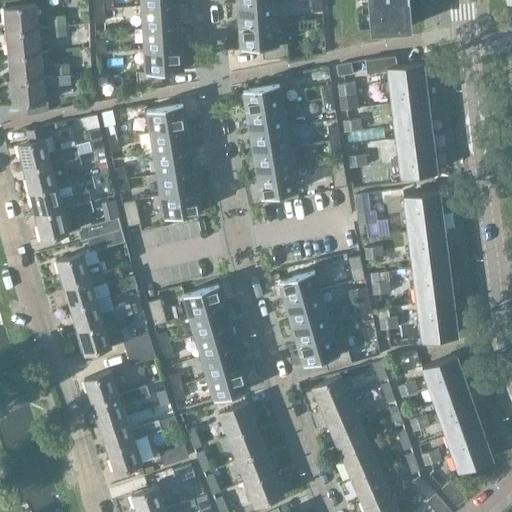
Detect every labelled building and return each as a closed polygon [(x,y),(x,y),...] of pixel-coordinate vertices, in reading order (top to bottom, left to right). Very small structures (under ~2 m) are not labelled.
[(103,0),(92,0),(93,9),(104,8),(103,0)] [(320,0),(310,0),(311,11),(322,10),(320,0)] [(409,26),(406,0),(367,0),(370,29),(409,26)] [(237,3),(239,25),(275,22),(274,1),(237,3)] [(3,6),(5,30),(38,27),(35,3),(3,6)] [(143,27),(179,25),(178,3),(141,6),(143,27)] [(104,21),(104,8),(93,9),(94,22),(104,21)] [(49,17),(50,26),(64,25),(63,15),(49,17)] [(276,43),(275,22),(239,25),(240,47),(261,45),(262,58),(287,56),(286,42),(276,43)] [(64,25),(50,26),(51,36),(65,35),(64,25)] [(143,27),(144,49),(180,47),(179,25),(143,27)] [(8,55),(40,52),(38,27),(5,30),(8,55)] [(105,38),(95,39),(96,52),(106,51),(105,38)] [(161,70),(182,69),(180,47),(144,49),(145,70),(135,71),(136,84),(161,83),(161,70)] [(42,76),(40,52),(8,55),(10,80),(42,76)] [(415,63),(413,53),(364,59),(365,72),(386,69),(390,102),(426,98),(422,62),(415,63)] [(53,65),(54,75),(70,73),(69,63),(53,65)] [(70,73),(54,75),(55,85),(71,83),(70,73)] [(54,75),(42,76),(10,80),(13,104),(26,103),(27,114),(48,110),(47,100),(45,101),(43,86),(55,85),(54,75)] [(278,82),(242,88),(246,109),(282,103),(278,82)] [(337,84),(339,95),(356,93),(354,82),(337,84)] [(329,83),(319,85),(321,97),(331,96),(329,83)] [(331,96),(321,97),(324,110),(334,108),(331,96)] [(431,134),(426,98),(390,102),(395,138),(431,134)] [(146,108),(150,129),(185,123),(182,102),(146,108)] [(250,131),(285,125),(282,103),(246,109),(250,131)] [(94,112),(71,117),(74,129),(97,124),(94,112)] [(344,131),(361,129),(360,117),(342,120),(344,131)] [(114,123),(104,125),(107,138),(117,135),(114,123)] [(185,123),(150,129),(153,151),(189,145),(185,123)] [(285,125),(250,131),(253,153),(289,147),(285,125)] [(48,151),(44,135),(42,126),(26,130),(29,139),(17,142),(23,166),(51,160),(62,157),(78,153),(76,142),(59,147),(59,148),(48,151)] [(103,147),(99,126),(86,128),(91,150),(103,147)] [(337,126),(326,127),(329,140),(339,138),(337,126)] [(431,134),(395,138),(399,174),(435,169),(431,134)] [(120,148),(117,135),(107,138),(110,150),(120,148)] [(339,138),(329,140),(331,153),(341,151),(339,138)] [(189,145),(153,151),(157,172),(193,167),(189,145)] [(257,174),(293,168),(289,147),(253,153),(257,174)] [(367,164),(365,152),(348,155),(349,166),(367,164)] [(78,153),(62,157),(51,160),(23,166),(29,190),(56,183),(70,180),(66,167),(81,163),(78,153)] [(342,160),(329,162),(333,187),(346,184),(342,160)] [(124,165),(114,167),(116,180),(126,177),(124,165)] [(193,167),(157,172),(160,194),(196,188),(193,167)] [(296,190),(293,168),(257,174),(261,198),(262,197),(262,196),(296,190)] [(126,177),(116,180),(119,192),(129,190),(126,177)] [(60,197),(56,183),(29,190),(35,214),(62,207),(74,203),(89,199),(91,199),(88,189),(60,197)] [(199,211),(200,211),(196,188),(160,194),(164,216),(199,210),(199,211)] [(438,190),(402,195),(406,230),(442,226),(438,190)] [(135,198),(121,201),(127,225),(140,223),(135,198)] [(76,213),(92,209),(89,199),(74,203),(62,207),(35,214),(41,238),(68,231),(80,228),(76,213)] [(374,209),(357,212),(359,223),(375,221),(374,209)] [(93,224),(96,235),(120,228),(117,216),(93,224)] [(447,262),(442,226),(406,230),(410,266),(447,262)] [(87,238),(90,250),(56,259),(62,282),(89,275),(101,272),(107,270),(104,261),(99,262),(95,249),(100,247),(124,240),(120,228),(96,235),(87,238)] [(383,256),(381,245),(365,246),(366,258),(383,256)] [(359,253),(346,256),(351,281),(364,278),(359,253)] [(451,298),(447,262),(410,266),(415,302),(451,298)] [(101,272),(89,275),(62,282),(69,306),(96,298),(109,294),(105,280),(120,276),(117,266),(107,270),(101,272)] [(279,277),(278,277),(285,300),(320,289),(313,268),(280,278),(279,277)] [(390,291),(388,280),(372,282),(373,293),(390,291)] [(216,283),(183,292),(189,313),(224,303),(217,281),(216,281),(216,283)] [(366,286),(356,288),(359,301),(369,299),(366,286)] [(320,289),(285,300),(291,321),(326,310),(320,289)] [(159,296),(146,300),(153,324),(166,321),(159,296)] [(103,321),(115,317),(123,314),(131,312),(129,303),(100,312),(96,298),(69,306),(76,329),(103,321)] [(415,302),(417,320),(419,338),(456,334),(451,298),(415,302)] [(369,299),(359,301),(361,314),(371,312),(369,299)] [(224,303),(189,313),(195,334),(230,324),(224,303)] [(291,321),(297,342),(332,332),(326,310),(291,321)] [(82,352),(122,340),(119,328),(126,326),(123,314),(115,317),(103,321),(76,329),(82,352)] [(396,316),(379,317),(381,329),(397,326),(396,316)] [(355,324),(357,335),(356,335),(359,354),(375,351),(372,332),(368,333),(366,322),(355,324)] [(230,324),(195,334),(201,356),(236,345),(230,324)] [(166,330),(156,333),(160,345),(169,342),(166,330)] [(148,332),(123,340),(127,352),(152,344),(148,332)] [(297,342),(303,363),(323,357),(327,369),(351,362),(347,349),(338,351),(332,332),(297,342)] [(169,342),(160,345),(164,358),(173,355),(169,342)] [(156,356),(152,344),(127,352),(130,364),(156,356)] [(207,377),(242,366),(236,345),(201,356),(207,377)] [(420,367),(432,401),(467,389),(454,354),(420,367)] [(387,377),(381,358),(372,361),(378,379),(387,377)] [(213,398),(248,387),(242,366),(207,377),(213,398)] [(117,391),(110,369),(83,377),(90,400),(117,391)] [(179,371),(168,374),(171,386),(182,384),(179,371)] [(350,397),(340,374),(312,386),(322,409),(350,397)] [(395,399),(388,380),(380,383),(386,402),(395,399)] [(401,396),(417,390),(414,380),(398,385),(401,396)] [(90,400),(98,423),(125,414),(120,401),(148,392),(145,383),(129,388),(117,391),(90,400)] [(182,384),(171,386),(174,398),(185,395),(182,384)] [(479,423),(473,406),(467,389),(432,401),(444,435),(479,423)] [(243,395),(217,403),(219,410),(217,410),(227,434),(255,423),(246,399),(245,400),(243,395)] [(359,420),(350,397),(322,409),(331,432),(359,420)] [(403,422),(397,404),(388,407),(394,425),(403,422)] [(429,424),(425,413),(409,419),(413,430),(429,424)] [(133,438),(144,434),(177,423),(174,415),(157,420),(157,419),(129,428),(125,414),(98,423),(106,446),(133,438)] [(331,432),(341,455),(370,444),(359,420),(331,432)] [(264,446),(255,423),(227,434),(236,457),(264,446)] [(491,457),(479,423),(444,435),(456,469),(491,457)] [(193,447),(201,444),(194,426),(186,429),(193,447)] [(402,449),(411,446),(405,427),(396,430),(402,449)] [(140,460),(133,438),(106,446),(113,469),(140,460)] [(162,462),(186,454),(183,443),(158,451),(162,462)] [(341,455),(351,478),(379,467),(370,444),(341,455)] [(202,445),(195,448),(203,470),(211,467),(202,445)] [(245,481),(273,470),(264,446),(236,457),(245,481)] [(425,464),(441,459),(437,448),(421,453),(425,464)] [(413,450),(404,453),(411,472),(419,469),(413,450)] [(193,474),(189,462),(165,470),(169,482),(193,474)] [(351,478),(361,501),(388,489),(379,467),(351,478)] [(282,493),(273,470),(245,481),(254,504),(282,493)] [(213,471),(204,475),(212,493),(220,490),(213,471)] [(425,493),(431,487),(419,474),(411,479),(425,493)] [(465,497),(450,481),(441,489),(456,505),(465,497)] [(138,511),(147,511),(164,506),(156,483),(131,492),(138,511)] [(398,511),(397,510),(406,507),(403,499),(394,503),(388,489),(361,501),(365,511),(398,511)] [(219,511),(229,511),(222,494),(214,498),(219,511)] [(448,511),(450,511),(435,495),(425,504),(432,511),(448,511)] [(147,511),(177,511),(195,506),(192,497),(175,503),(164,506),(147,511)]
